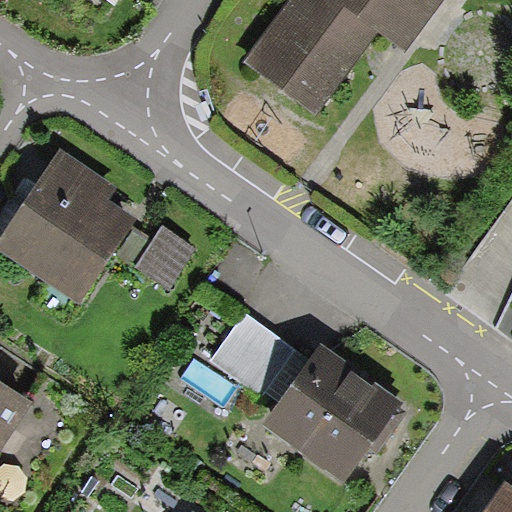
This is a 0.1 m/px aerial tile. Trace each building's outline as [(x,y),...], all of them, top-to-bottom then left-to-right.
[(440,0),(297,0),(250,66),(315,113),(375,30),(404,51),(440,0)] [(111,189),(59,156),(0,249),(0,255),(84,309),(137,225),(102,203),(111,189)] [(196,253),(163,229),(134,270),(167,294),(196,253)] [(315,364),(247,314),(212,362),(280,411),(315,364)] [(404,410),(322,353),(315,364),(280,411),(266,430),(348,489),(366,463),(377,460),(406,420),(404,410)] [(0,446),(25,406),(0,390),(0,446)] [(511,511),(511,498),(507,496),(496,511),(511,511)]
